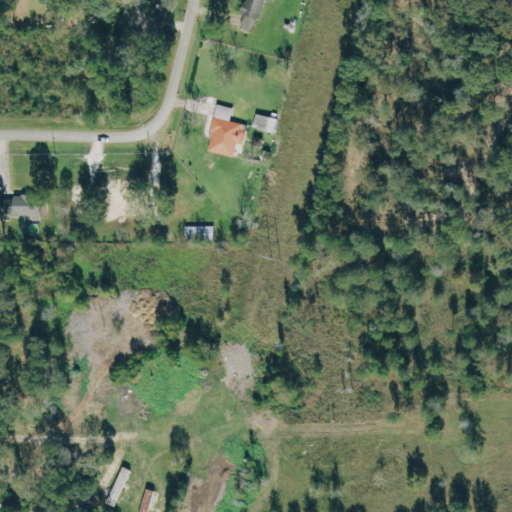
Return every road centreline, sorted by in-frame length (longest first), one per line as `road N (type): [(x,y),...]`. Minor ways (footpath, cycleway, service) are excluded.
road 1 (residential): [(135,135),(163,115),(194,0)]
road 2 (residential): [(0,138),(135,135)]
